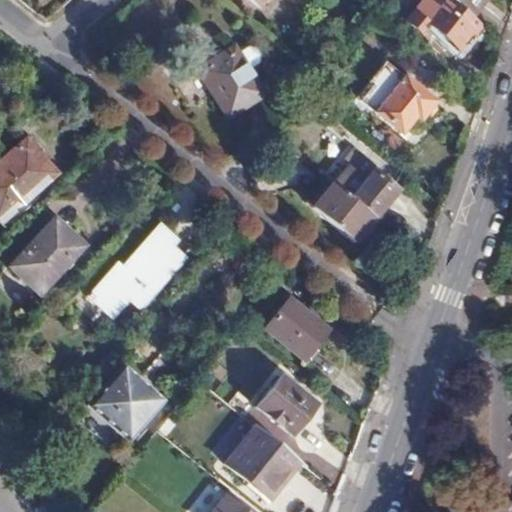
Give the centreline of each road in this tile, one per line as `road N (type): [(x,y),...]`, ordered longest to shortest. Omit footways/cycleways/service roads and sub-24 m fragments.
road 1 (residential): [(40,55),(388,319),(428,359)]
road 2 (secondary): [(428,359),(511,126)]
road 3 (secondary): [(375,511),(428,359)]
